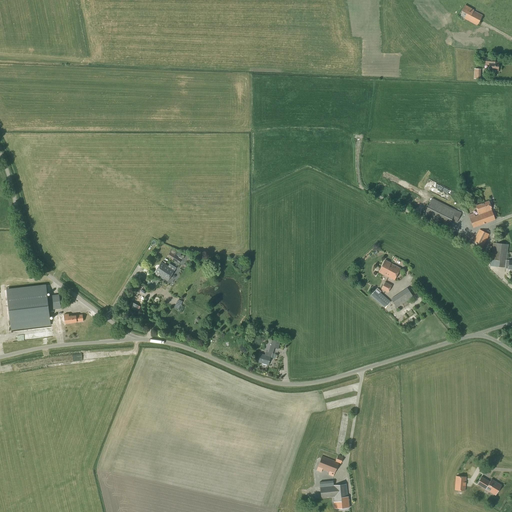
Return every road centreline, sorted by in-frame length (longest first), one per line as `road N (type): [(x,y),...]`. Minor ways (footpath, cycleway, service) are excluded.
road 1 (unclassified): [(146,340),(298,385),(476,334)]
road 2 (unclassified): [(146,340),(43,274),(21,231),(0,147)]
road 3 (unclassified): [(0,357),(146,340)]
